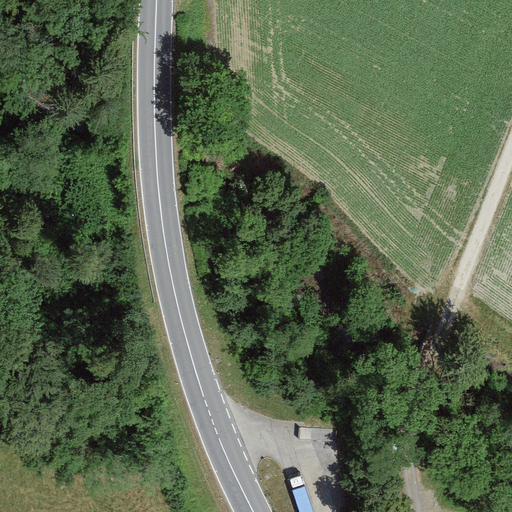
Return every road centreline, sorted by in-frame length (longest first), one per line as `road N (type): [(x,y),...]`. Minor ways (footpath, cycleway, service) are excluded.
road 1 (secondary): [(157,0),(160,175),(181,304),(226,449),(256,511)]
road 2 (unclassified): [(511,156),(414,413),(423,511)]
